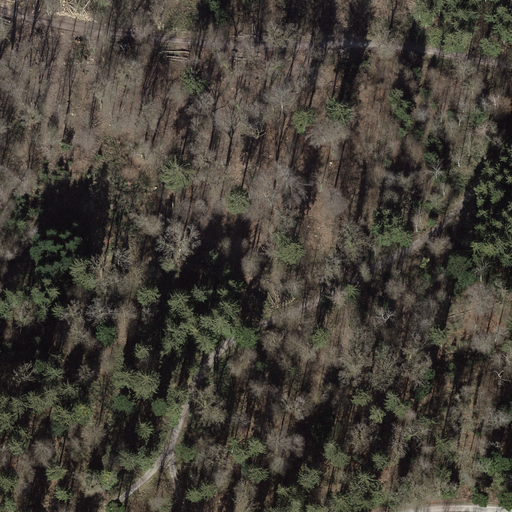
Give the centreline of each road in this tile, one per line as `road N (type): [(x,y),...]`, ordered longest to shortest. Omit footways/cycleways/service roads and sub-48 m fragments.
road 1 (track): [(511,148),(428,238),(215,348),(169,456),(109,511)]
road 2 (track): [(511,68),(394,42),(145,31),(0,3)]
